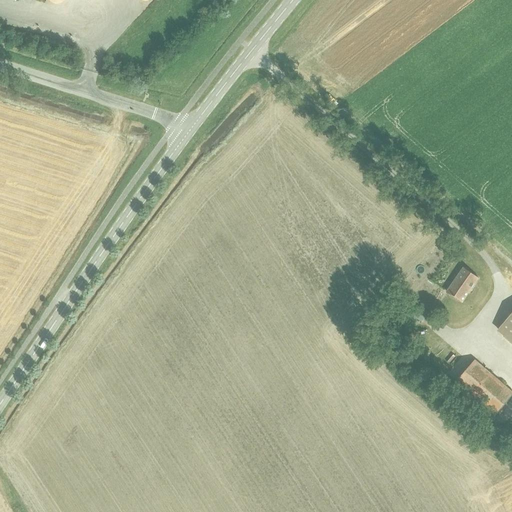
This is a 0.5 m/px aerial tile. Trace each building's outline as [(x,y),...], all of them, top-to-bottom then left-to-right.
[(56,49),(58,44),(46,40),(45,46),(56,49)] [(462,302),(479,278),(463,268),(447,292),(462,302)] [(428,312),(418,306),(412,315),(421,322),(428,312)] [(511,313),(497,331),(511,343),(511,313)] [(495,415),(511,395),(511,392),(474,360),(456,381),(495,415)]
